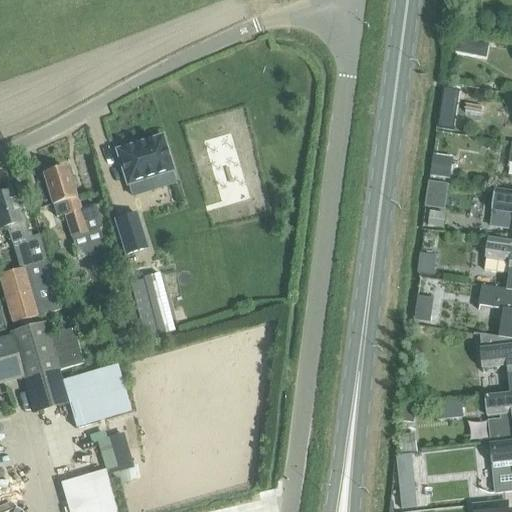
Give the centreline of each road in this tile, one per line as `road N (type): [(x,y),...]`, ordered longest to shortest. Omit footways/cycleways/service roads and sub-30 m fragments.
road 1 (unclassified): [(290,511),(360,0)]
road 2 (secondary): [(350,445),(410,0)]
road 3 (unclassified): [(317,0),(204,47),(0,153)]
